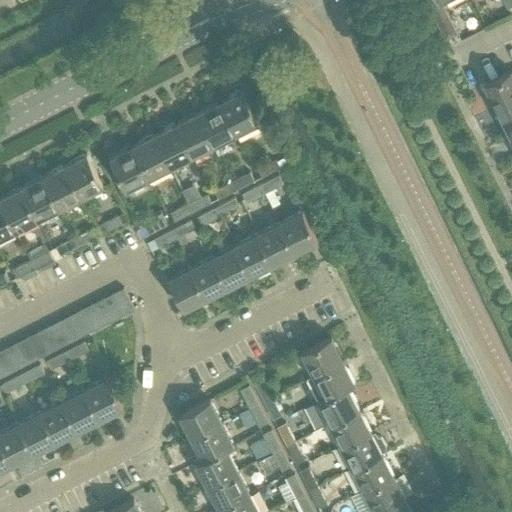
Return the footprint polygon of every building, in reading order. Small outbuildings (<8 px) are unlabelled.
[(441,1),(443,0),(424,0),(445,39),(457,33),(441,1)] [(496,108),(511,99),(511,72),(511,71),(484,85),(496,108)] [(244,91),(221,102),(237,134),(260,122),(244,91)] [(507,130),(511,127),(511,99),(496,108),(507,130)] [(221,102),(199,113),(215,145),(237,134),(221,102)] [(199,113),(177,124),(193,156),(215,145),(199,113)] [(177,124),(156,135),(171,167),(193,156),(177,124)] [(156,135),(134,146),(149,178),(171,167),(156,135)] [(134,146),(112,157),(128,189),(149,178),(134,146)] [(87,155),(66,166),(81,197),(103,186),(87,155)] [(276,158),(257,168),(262,177),(281,167),(276,158)] [(66,166),(44,177),(60,208),(81,197),(66,166)] [(250,172),(232,181),(237,190),(255,181),(250,172)] [(279,174),(262,183),(266,192),(273,189),(283,183),(279,174)] [(44,177),(22,188),(38,219),(43,230),(65,219),(60,208),(44,177)] [(232,181),(214,190),(218,199),(237,190),(232,181)] [(262,183),(242,193),(246,200),(247,202),(250,200),(265,192),(266,192),(262,183)] [(22,188),(0,199),(16,230),(38,219),(22,188)] [(207,194),(189,203),(193,212),(211,202),(207,194)] [(235,197),(217,206),(222,215),(240,206),(235,197)] [(0,199),(0,198),(0,238),(16,230),(0,199)] [(189,203),(170,212),(175,221),(193,212),(189,203)] [(217,206),(198,216),(203,225),(222,215),(217,206)] [(304,210),(282,222),(297,252),(319,240),(304,210)] [(118,215),(99,224),(104,233),(122,224),(118,215)] [(164,216),(145,225),(149,234),(168,225),(164,216)] [(191,219),(173,228),(178,237),(195,228),(191,219)] [(282,222),(259,233),(275,263),(297,252),(282,222)] [(92,228),(74,237),(79,246),(97,237),(92,228)] [(173,228),(154,238),(158,247),(178,237),(173,228)] [(259,233),(237,244),(252,274),(275,263),(259,233)] [(74,237),(55,247),(60,255),(79,246),(74,237)] [(237,244),(215,256),(230,286),(252,274),(237,244)] [(49,250),(31,259),(35,268),(53,259),(49,250)] [(208,297),(230,286),(215,256),(193,267),(208,297)] [(31,259),(12,269),(17,278),(35,268),(31,259)] [(193,267),(171,278),(186,308),(208,297),(193,267)] [(0,286),(10,281),(5,272),(0,275),(0,286)] [(124,314),(135,309),(124,287),(113,293),(124,314)] [(113,320),(124,314),(113,293),(102,298),(113,320)] [(103,325),(113,320),(102,298),(92,304),(103,325)] [(92,331),(103,325),(92,304),(81,309),(92,331)] [(81,336),(92,331),(81,309),(70,315),(81,336)] [(70,342),(81,336),(70,315),(59,320),(70,342)] [(60,347),(70,342),(59,320),(49,326),(60,347)] [(49,353),(60,347),(49,326),(38,331),(49,353)] [(38,358),(49,353),(38,331),(27,337),(38,358)] [(28,364),(38,358),(27,337),(17,342),(28,364)] [(333,337),(303,353),(314,374),(315,375),(345,360),(333,337)] [(84,341),(67,350),(72,359),(89,350),(84,341)] [(17,369),(28,364),(17,342),(6,348),(17,369)] [(0,362),(6,375),(17,369),(6,348),(0,350),(0,362)] [(67,350),(47,360),(52,369),(72,359),(67,350)] [(314,374),(307,377),(308,379),(319,400),(326,396),(349,384),(350,386),(356,383),(345,360),(315,375),(314,374)] [(40,364),(22,373),(27,381),(45,372),(40,364)] [(22,373),(3,383),(8,391),(27,381),(22,373)] [(109,376),(86,388),(102,417),(124,406),(109,376)] [(264,401),(273,397),(263,378),(254,382),(264,401)] [(326,396),(319,400),(330,422),(360,407),(350,386),(349,384),(326,396)] [(250,408),(259,403),(249,385),(240,389),(250,408)] [(86,388),(64,399),(79,429),(102,417),(86,388)] [(273,419),(282,414),(273,397),(264,401),(273,419)] [(64,399),(42,411),(57,440),(79,429),(64,399)] [(194,436),(224,421),(213,400),(183,415),(194,436)] [(259,426),(268,422),(259,403),(250,408),(259,426)] [(360,407),(330,422),(342,444),(372,428),(360,407)] [(42,411),(20,422),(35,452),(57,440),(42,411)] [(228,447),(235,443),(224,421),(194,436),(205,458),(228,447)] [(20,422),(0,432),(0,438),(13,463),(35,452),(20,422)] [(286,445),(295,440),(286,422),(277,426),(286,445)] [(372,428),(342,444),(353,466),(383,450),(383,451),(385,450),(386,446),(381,437),(377,436),(375,432),(374,432),(372,428)] [(272,452),(281,447),(272,429),(263,433),(272,452)] [(0,438),(0,469),(13,463),(0,438)] [(296,464),(305,459),(295,440),(286,445),(296,464)] [(209,484),(239,469),(228,447),(205,458),(198,462),(209,484)] [(282,470),(291,466),(281,447),(272,452),(282,470)] [(383,450),(353,466),(364,488),(394,473),(384,452),(383,450)] [(309,489),(318,484),(308,466),(299,470),(309,489)] [(220,506),(250,491),(239,469),(209,484),(220,506)] [(287,481),(278,486),(286,500),(295,495),(295,496),(304,491),(294,473),(285,478),(287,481)] [(394,473),(364,488),(376,510),(406,494),(394,473)] [(318,508),(327,503),(318,484),(309,489),(318,508)] [(223,511),(260,511),(250,491),(220,506),(223,511)] [(303,511),(309,511),(313,510),(304,491),(295,496),(303,511)] [(414,511),(406,494),(376,510),(376,511),(414,511)] [(141,511),(135,499),(108,511),(141,511)]
